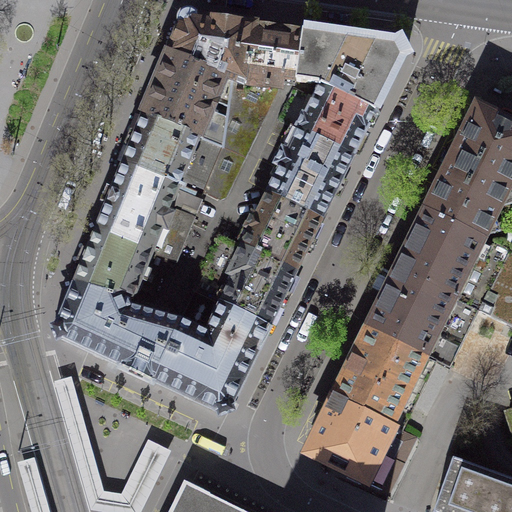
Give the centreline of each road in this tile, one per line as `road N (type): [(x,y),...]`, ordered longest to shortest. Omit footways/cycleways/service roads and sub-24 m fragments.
road 1 (residential): [(465,7),(266,419),(261,450)]
road 2 (residential): [(33,207),(122,0)]
